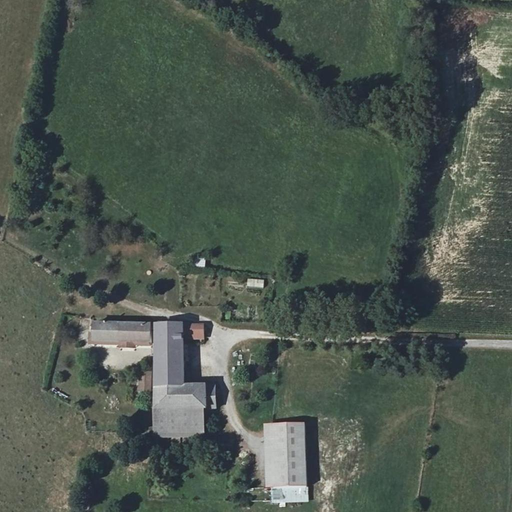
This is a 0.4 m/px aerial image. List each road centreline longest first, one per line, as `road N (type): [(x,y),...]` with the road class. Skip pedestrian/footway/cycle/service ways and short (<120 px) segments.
road 1 (unclassified): [(511,341),(215,325),(125,303)]
road 2 (track): [(125,303),(0,242)]
